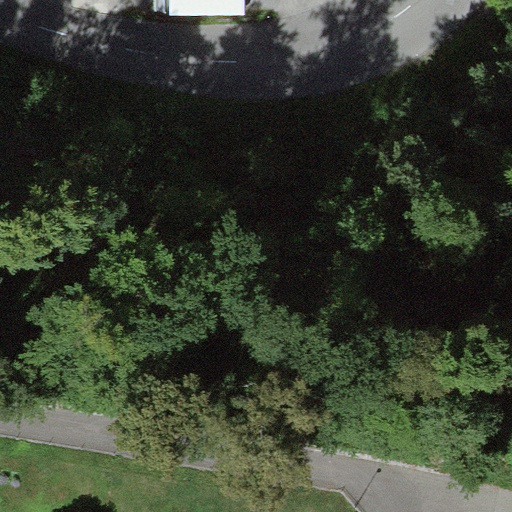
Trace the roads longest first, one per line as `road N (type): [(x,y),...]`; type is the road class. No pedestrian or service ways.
road 1 (tertiary): [(418,0),(329,48),(240,61),(135,51),(0,13)]
road 2 (residential): [(0,414),(404,484)]
